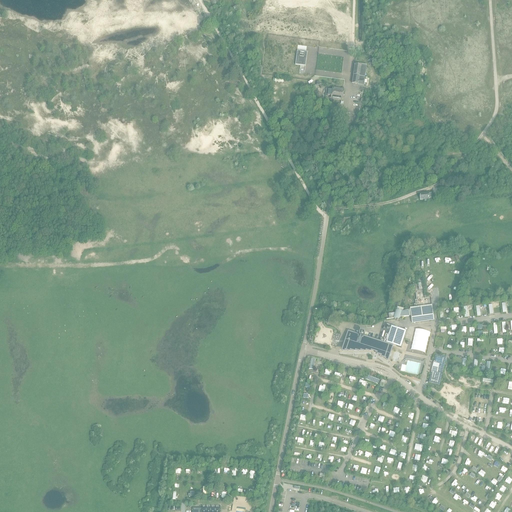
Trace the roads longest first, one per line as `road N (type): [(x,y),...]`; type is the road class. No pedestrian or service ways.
road 1 (track): [(329,209),(386,203),(434,186),(483,133)]
road 2 (track): [(483,133),(497,95),(490,0)]
